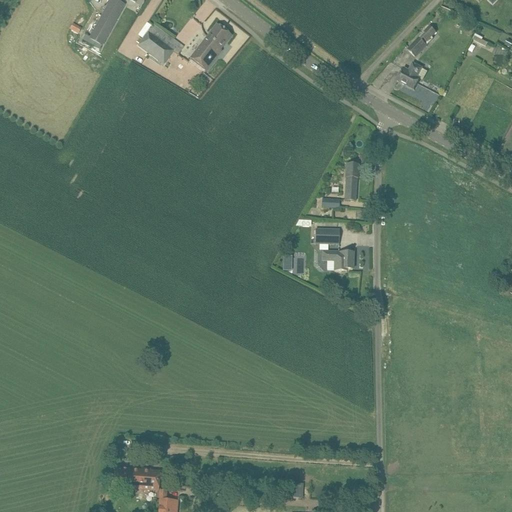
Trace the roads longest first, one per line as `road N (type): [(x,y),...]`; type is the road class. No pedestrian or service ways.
road 1 (unclassified): [(381,511),(377,105)]
road 2 (tertiary): [(377,105),(226,0)]
road 3 (tertiary): [(511,177),(377,105)]
